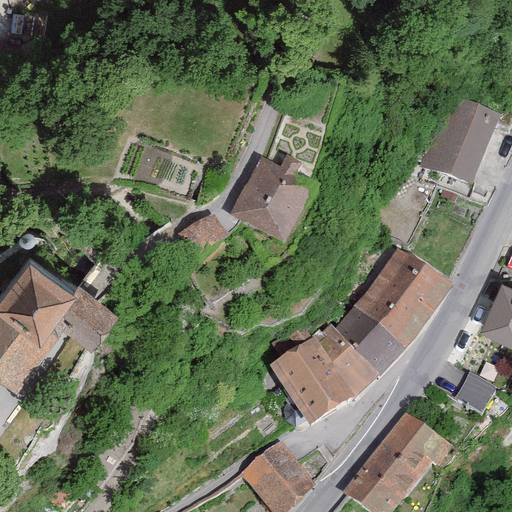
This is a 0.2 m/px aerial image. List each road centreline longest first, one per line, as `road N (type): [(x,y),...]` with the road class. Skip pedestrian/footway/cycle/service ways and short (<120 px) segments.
road 1 (residential): [(174,511),(289,438),(406,396)]
road 2 (residential): [(315,0),(236,183),(207,212)]
road 3 (tertiary): [(406,396),(511,181)]
road 4 (tertiary): [(311,511),(406,396)]
